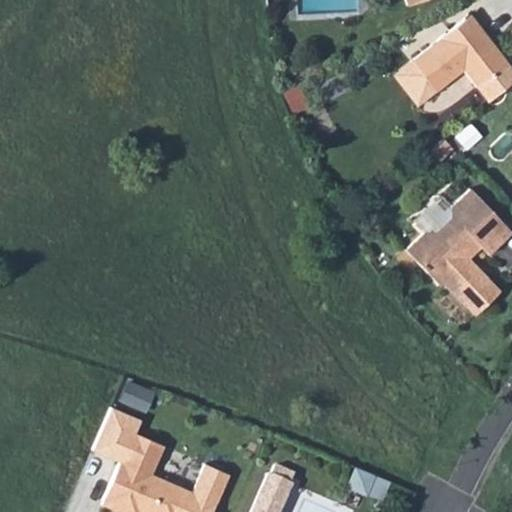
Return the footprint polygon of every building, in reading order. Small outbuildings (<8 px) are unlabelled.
[(472,19),(470,17),(440,40),(440,41),(398,74),(420,105),(464,72),(486,100),(511,80),(511,69),(481,30),(478,33),(469,21),(472,19)] [(443,139),(428,152),(438,162),(452,148),(443,139)] [(433,233),(423,232),(405,249),(439,285),(442,282),(474,315),(499,291),(462,252),(474,241),(487,254),(511,232),(469,188),(450,206),(450,217),(433,233)] [(103,500),(101,504),(118,511),(139,511),(140,510),(144,511),(214,511),(231,475),(205,463),(191,493),(150,474),(163,446),(133,433),(139,420),(110,407),(91,449),(119,462),(102,499),(103,500)] [(272,464),(249,511),(276,511),(294,476),(272,464)] [(379,479),(355,469),(349,483),(373,493),(379,479)]
